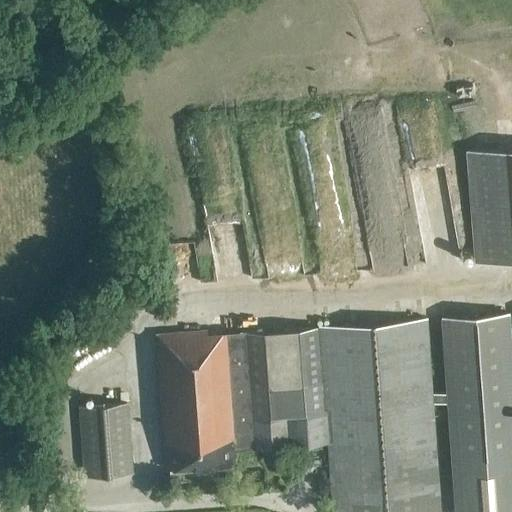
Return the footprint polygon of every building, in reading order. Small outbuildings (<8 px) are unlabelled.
[(473,87),(457,90),(462,116),(478,113),(473,87)] [(261,113),(276,213),(312,208),(297,108),(261,113)] [(241,110),(208,116),(237,284),(285,276),(284,270),(269,272),(241,110)] [(474,262),(511,259),(511,146),(466,150),(474,262)] [(511,511),(511,347),(510,312),(441,317),(454,511),(511,511)] [(225,330),(157,335),(167,471),(234,466),(233,446),(254,445),(254,449),(327,444),(332,511),(439,511),(425,318),(225,330)] [(127,403),(79,406),(84,477),(132,473),(127,403)]
